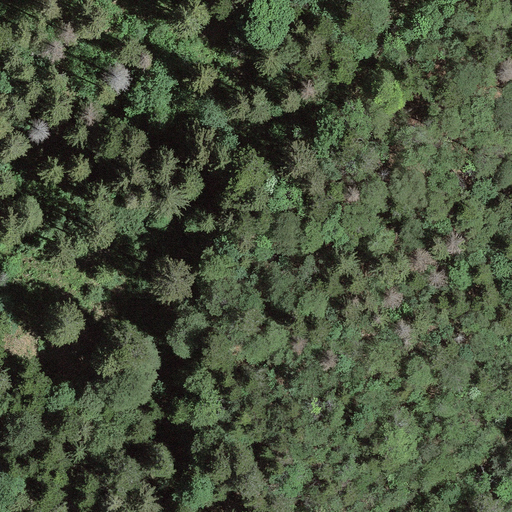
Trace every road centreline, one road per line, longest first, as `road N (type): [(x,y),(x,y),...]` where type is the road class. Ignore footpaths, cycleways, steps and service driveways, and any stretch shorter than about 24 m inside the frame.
road 1 (track): [(427,0),(330,101),(182,134),(0,210)]
road 2 (track): [(511,418),(380,511)]
